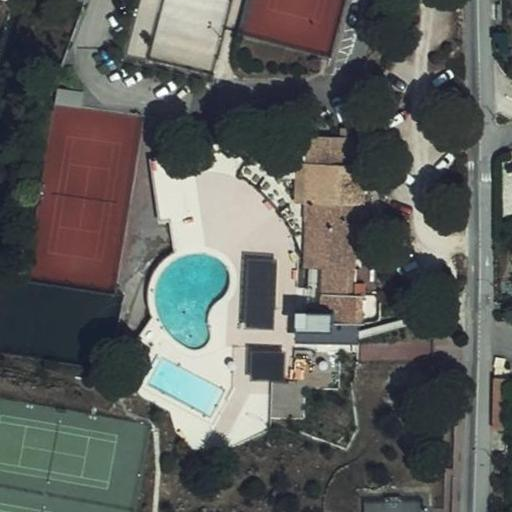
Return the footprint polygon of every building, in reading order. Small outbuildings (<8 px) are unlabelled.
[(45,108),(69,113),(73,98),(48,92),(45,108)] [(326,328),(351,329),(353,300),(339,298),(342,256),(348,256),(351,192),(352,165),(341,165),(342,139),(295,136),(293,163),(292,163),(289,203),(293,203),(290,266),(306,268),(306,276),(310,276),(310,284),(308,315),(303,315),(302,336),(325,337),(326,328)] [(282,163),(280,202),(289,203),(292,163),(282,163)] [(160,236),(184,233),(179,170),(155,172),(160,236)] [(290,266),(289,284),(310,284),(310,276),(306,276),(306,268),(290,266)] [(112,388),(122,393),(123,389),(142,354),(133,349),(123,369),(112,388)] [(511,366),(495,366),(493,417),(510,418),(511,366)]
